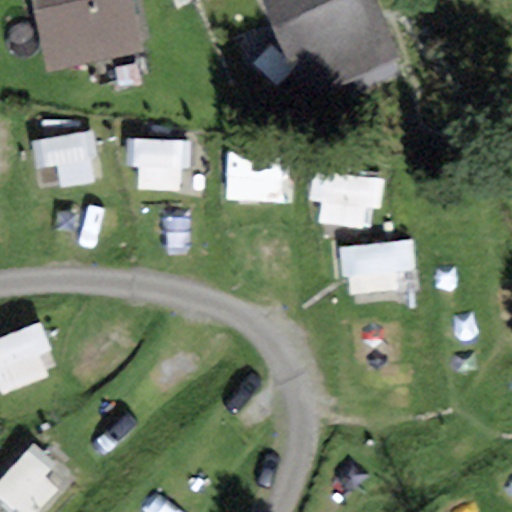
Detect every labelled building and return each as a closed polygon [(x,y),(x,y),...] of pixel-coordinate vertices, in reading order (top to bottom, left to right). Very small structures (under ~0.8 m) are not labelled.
[(44,0),(54,73),(138,62),(129,0),(44,0)] [(269,0),(308,97),(394,62),(369,0),(269,0)] [(49,181),(105,165),(93,123),(38,139),(49,181)] [(139,133),(139,180),(181,180),(182,134),(139,133)] [(345,238),(347,288),(419,285),(417,235),(345,238)] [(0,332),(0,388),(1,390),(60,365),(40,316),(0,332)] [(0,490),(20,511),(34,511),(74,474),(38,437),(0,473),(0,490)]
